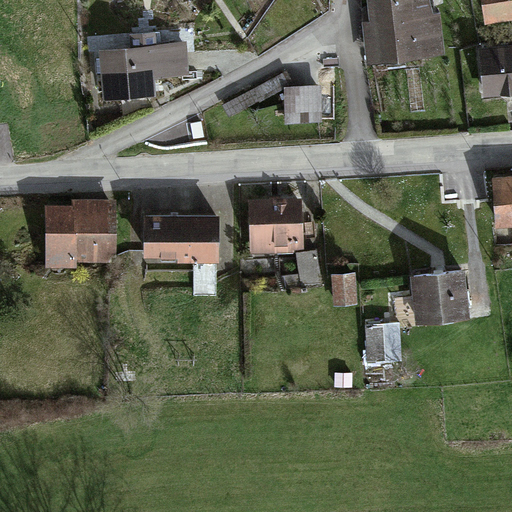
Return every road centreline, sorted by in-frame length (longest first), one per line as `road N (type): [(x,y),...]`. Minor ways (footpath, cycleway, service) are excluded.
road 1 (residential): [(68,176),(111,146),(341,30)]
road 2 (residential): [(68,176),(360,158)]
road 3 (residential): [(360,158),(511,148)]
road 4 (residential): [(341,30),(360,158)]
